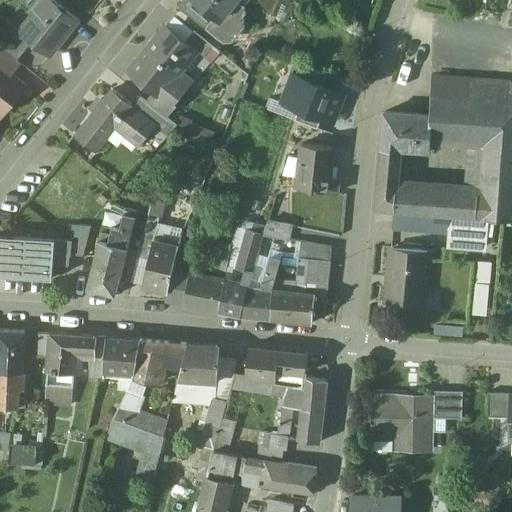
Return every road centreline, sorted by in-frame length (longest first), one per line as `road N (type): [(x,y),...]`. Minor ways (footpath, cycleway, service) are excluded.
road 1 (residential): [(345,343),(370,140),(406,0)]
road 2 (residential): [(0,314),(345,343)]
road 3 (residential): [(151,0),(0,179)]
road 4 (residential): [(345,343),(322,511)]
road 5 (residential): [(345,343),(511,355)]
